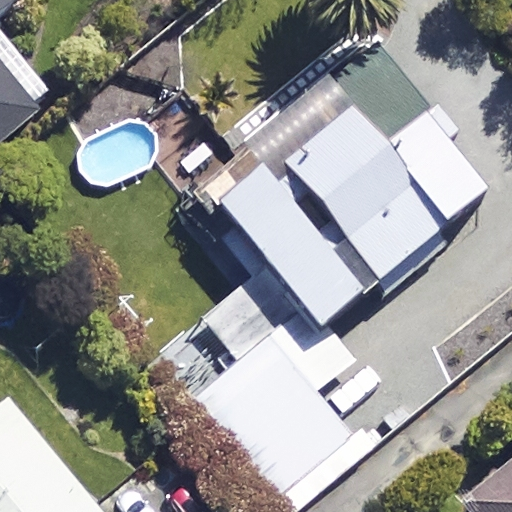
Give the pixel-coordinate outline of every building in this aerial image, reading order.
[(0,0),(0,152),(37,123),(0,76),(0,10),(12,0),(0,0)] [(471,188),(436,146),(447,137),(420,105),(368,148),(328,100),(205,203),(306,323),(360,278),(375,296),(437,245),(423,228),(471,188)] [(301,348),(246,282),(201,320),(235,361),(196,393),(277,490),(340,437),(306,397),(348,361),(322,330),(301,348)] [(86,511),(0,408),(0,511),(86,511)] [(511,511),(511,456),(452,501),(460,511),(511,511)]
